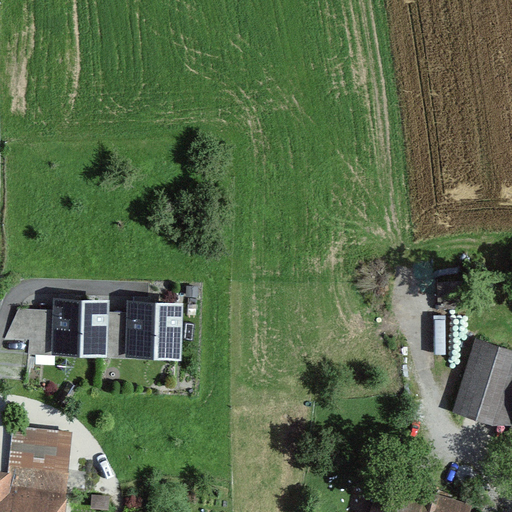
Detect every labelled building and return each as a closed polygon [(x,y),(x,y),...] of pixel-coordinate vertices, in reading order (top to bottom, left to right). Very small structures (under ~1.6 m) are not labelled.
[(101,350),(103,303),(59,302),(57,348),(101,350)] [(175,352),(177,306),(133,304),(131,351),(175,352)] [(480,345),(460,407),(486,415),(505,353),(480,345)] [(0,511),(62,511),(65,490),(62,489),(67,433),(13,427),(8,475),(0,474),(0,511)] [(380,484),(371,511),(461,511),(462,511),(380,484)]
